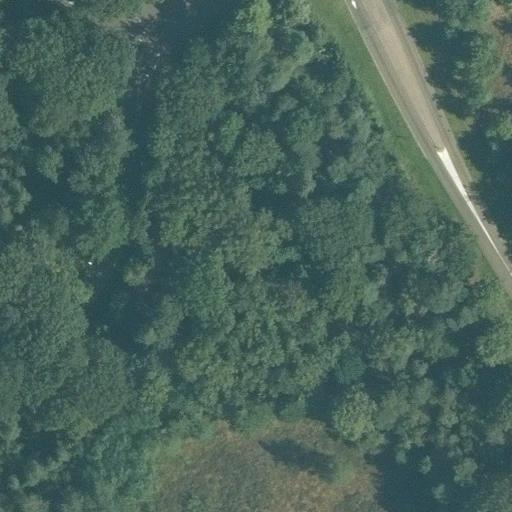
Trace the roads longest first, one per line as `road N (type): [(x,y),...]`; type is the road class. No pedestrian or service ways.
road 1 (unclassified): [(0,366),(101,267),(125,198),(141,61),(186,0)]
road 2 (unclassified): [(511,278),(375,0)]
